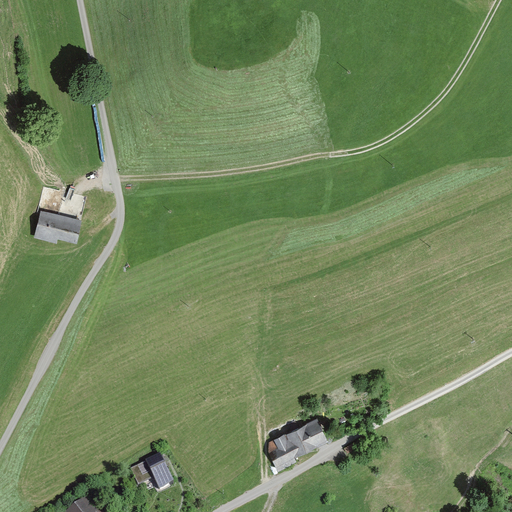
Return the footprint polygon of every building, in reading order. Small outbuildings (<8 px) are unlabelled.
[(80,221),(42,211),(34,238),(57,245),(59,237),(74,241),(80,221)] [(318,418),(266,444),(279,470),(297,460),(295,457),(329,440),(318,418)] [(353,443),(345,448),(348,453),(356,448),(353,443)] [(162,457),(131,470),(139,488),(154,481),(159,492),(174,485),(162,457)] [(97,511),(86,498),(67,511),(97,511)]
